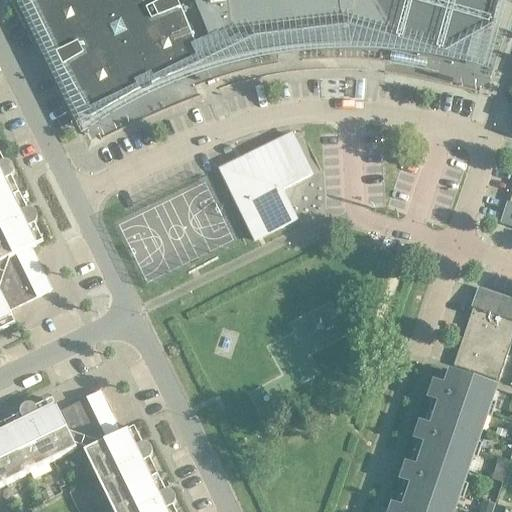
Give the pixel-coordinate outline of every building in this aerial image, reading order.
[(34,0),(17,9),(78,134),(138,103),(205,75),(281,55),(332,48),(404,52),(486,68),(504,0),(34,0)] [(310,177),(290,136),(220,171),(255,241),(295,222),(280,191),(310,177)] [(0,204),(13,199),(5,183),(12,179),(11,178),(12,178),(12,177),(13,176),(13,175),(13,174),(14,173),(13,172),(13,171),(13,170),(13,169),(12,168),(11,167),(10,167),(10,166),(9,166),(8,166),(7,165),(6,165),(5,165),(0,166),(0,204)] [(511,194),(502,223),(511,226),(511,194)] [(13,199),(0,204),(0,264),(30,250),(36,247),(28,230),(35,226),(35,225),(36,224),(36,223),(37,222),(37,221),(37,220),(37,219),(36,218),(36,217),(36,216),(35,216),(35,215),(34,214),(33,213),(32,213),(31,213),(30,212),(29,212),(28,212),(21,215),(13,199)] [(0,323),(12,318),(9,312),(51,292),(32,253),(30,250),(0,264),(0,323)] [(511,340),(511,302),(479,291),(455,370),(498,382),(511,340)] [(457,377),(450,374),(446,388),(438,385),(437,386),(432,389),(430,395),(433,400),(432,401),(440,404),(436,416),(481,432),(495,390),(463,379),(463,377),(458,375),(457,377)] [(101,393),(59,413),(77,451),(79,456),(84,454),(107,501),(151,480),(143,464),(150,460),(149,460),(150,459),(151,457),(152,455),(152,454),(151,453),(151,452),(151,450),(150,450),(149,448),(148,447),(145,447),(143,446),(135,449),(127,432),(121,435),(120,432),(101,393)] [(27,407),(26,408),(24,409),(23,410),(22,412),(21,413),(21,415),(21,416),(20,416),(24,423),(8,431),(29,474),(77,451),(59,413),(56,408),(39,416),(35,409),(34,409),(32,408),(31,407),(30,407),(27,407)] [(481,432),(436,416),(432,429),(424,426),(423,427),(418,430),(416,436),(419,441),(418,442),(426,445),(422,457),(467,472),(481,432)] [(497,429),(494,436),(504,439),(506,432),(497,429)] [(0,488),(29,474),(8,431),(0,434),(0,488)] [(453,511),(467,472),(422,457),(418,470),(410,467),(409,468),(404,471),(403,473),(402,476),(405,482),(404,483),(412,486),(408,498),(448,511),(453,511)] [(497,461),(490,480),(502,484),(508,465),(497,461)] [(159,497),(151,480),(107,501),(112,511),(166,511),(173,508),(173,507),(173,506),(174,505),(175,503),(175,502),(175,500),(174,498),(173,497),(173,496),(172,495),(171,495),(170,494),(169,494),(166,494),(166,493),(159,497)] [(49,490),(41,494),(45,502),(53,498),(49,490)] [(448,511),(408,498),(404,510),(396,508),(395,509),(390,511),(389,511),(448,511)] [(482,503),(479,511),(492,511),(494,507),(482,503)]
